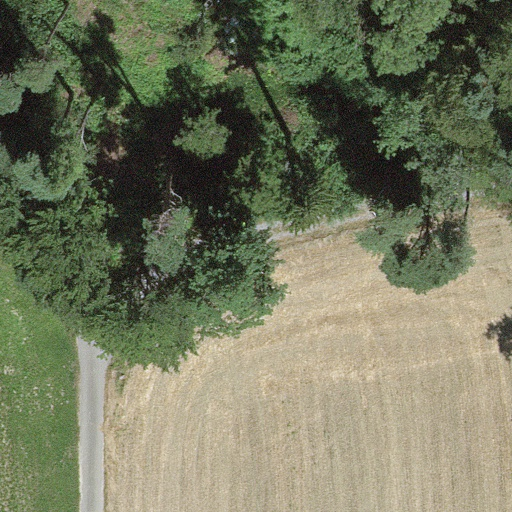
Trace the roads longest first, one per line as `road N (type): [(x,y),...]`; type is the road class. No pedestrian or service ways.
road 1 (track): [(0,165),(51,251),(89,294),(278,228),(511,185)]
road 2 (track): [(91,511),(89,294)]
